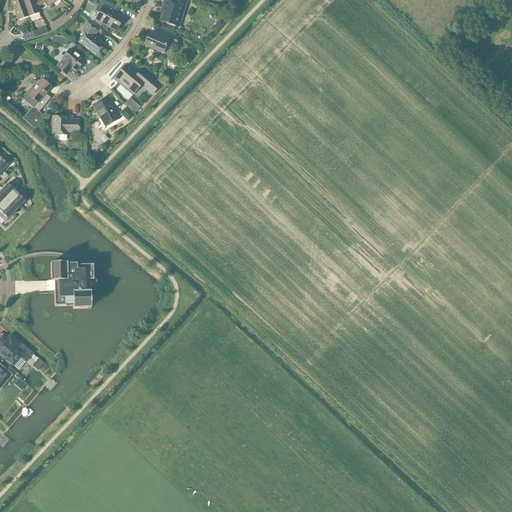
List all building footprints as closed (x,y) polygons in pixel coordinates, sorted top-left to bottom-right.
[(28,18),(21,0),(18,0),(11,3),(18,21),(28,18)] [(33,0),(21,0),(28,18),(39,14),(39,12),(33,0)] [(33,0),(39,12),(49,6),(50,6),(56,0),(33,0)] [(96,20),(107,27),(116,32),(123,18),(116,14),(120,8),(101,0),(95,12),(99,14),(96,20)] [(160,21),(169,24),(179,27),(187,1),(185,0),(173,0),(172,3),(164,1),(160,12),(162,13),(160,21)] [(219,21),(211,29),(216,33),(224,25),(219,21)] [(79,43),(88,50),(96,56),(104,45),(93,37),(97,32),(87,24),(83,29),(87,32),(79,43)] [(45,27),(33,32),(36,38),(47,33),(45,27)] [(144,45),(153,49),(163,54),(168,42),(176,45),(178,39),(161,31),(159,37),(149,33),(144,45)] [(36,38),(33,32),(22,36),(24,42),(36,38)] [(36,43),(35,51),(42,52),(43,45),(36,43)] [(63,60),(57,68),(66,75),(72,68),(77,71),(84,61),(70,50),(62,59),(63,60)] [(161,85),(150,75),(142,69),(138,74),(127,65),(115,78),(134,94),(141,86),(144,88),(143,89),(152,96),(161,85)] [(39,112),(41,109),(47,102),(43,98),(51,87),(41,80),(35,87),(28,96),(34,100),(30,105),(39,112)] [(129,99),(125,104),(136,113),(140,108),(129,99)] [(93,106),(98,115),(105,127),(120,119),(114,109),(109,101),(106,103),(104,100),(93,106)] [(133,117),(126,108),(120,113),(128,121),(133,117)] [(23,119),(35,130),(43,120),(31,109),(23,119)] [(53,117),(53,127),(52,135),(67,135),(67,133),(79,133),(79,130),(79,120),(68,120),(68,117),(53,117)] [(7,186),(0,193),(0,196),(7,203),(18,192),(15,189),(12,192),(7,186)] [(18,192),(7,203),(16,211),(24,203),(18,197),(21,194),(18,192)] [(7,220),(16,211),(7,203),(0,210),(0,216),(2,215),(7,220)] [(67,266),(67,263),(51,264),(51,282),(54,282),(54,293),(55,307),(73,306),(73,309),(91,309),(90,281),(93,281),(93,266),(67,266)] [(10,335),(6,340),(2,337),(0,339),(0,354),(13,365),(20,357),(26,362),(33,354),(10,335)] [(38,359),(32,366),(38,371),(44,364),(38,359)] [(0,387),(11,375),(0,366),(0,387)] [(19,379),(14,385),(21,391),(26,385),(19,379)]
